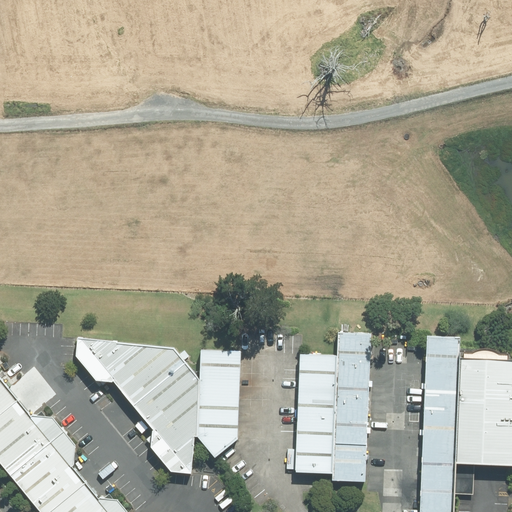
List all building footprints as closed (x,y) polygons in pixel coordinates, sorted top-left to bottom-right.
[(459,337),(427,336),(419,511),(453,511),(457,462),(459,357),(459,347),(459,337)] [(133,405),(186,363),(174,348),(79,337),(77,356),(96,381),(114,381),(126,396),(133,405)] [(366,485),(374,342),(346,340),(345,363),(305,361),(299,473),(333,474),(333,483),(366,485)] [(200,348),(198,379),(196,437),(215,458),(238,438),(241,349),(200,348)] [(511,359),(459,357),(457,462),(511,464),(511,359)] [(191,474),(196,437),(198,379),(186,363),(133,405),(144,418),(154,430),(153,449),(171,473),(191,474)] [(0,414),(17,400),(12,393),(0,378),(0,414)] [(0,460),(11,474),(64,432),(53,417),(31,416),(24,408),(17,400),(0,414),(0,460)] [(41,511),(52,511),(88,483),(81,475),(74,467),(76,446),(64,432),(11,474),(41,511)] [(126,511),(119,499),(99,498),(93,491),(88,483),(52,511),(126,511)]
